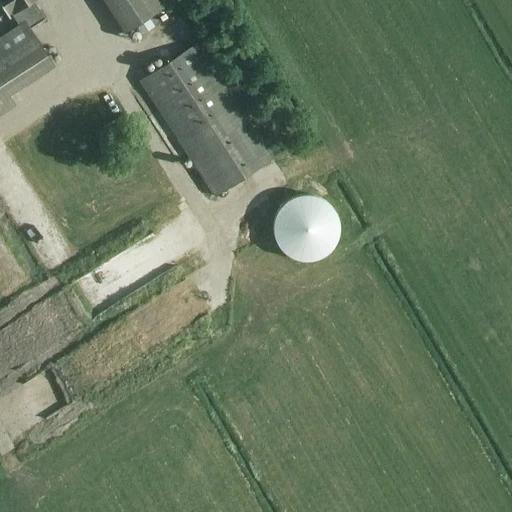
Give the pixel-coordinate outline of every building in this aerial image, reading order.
[(51,64),(35,37),(30,29),(44,19),(31,0),(0,0),(0,5),(7,17),(8,16),(7,14),(9,12),(18,26),(0,37),(0,111),(13,103),(7,94),(51,64)] [(94,0),(115,38),(164,12),(157,0),(94,0)] [(215,196),(271,159),(195,43),(139,80),(215,196)] [(47,173),(57,177),(68,176),(78,172),(86,166),(91,157),(93,146),(91,135),(86,126),(77,118),(67,115),(56,115),(46,118),(37,125),(32,135),(30,146),(32,157),(38,166),(47,173)] [(274,225),(276,236),(281,245),(289,252),(299,256),(309,256),(319,254),(328,248),(335,239),(338,228),(337,217),(332,206),(324,198),(313,194),(302,193),(291,197),(282,204),(276,214),(274,225)]
